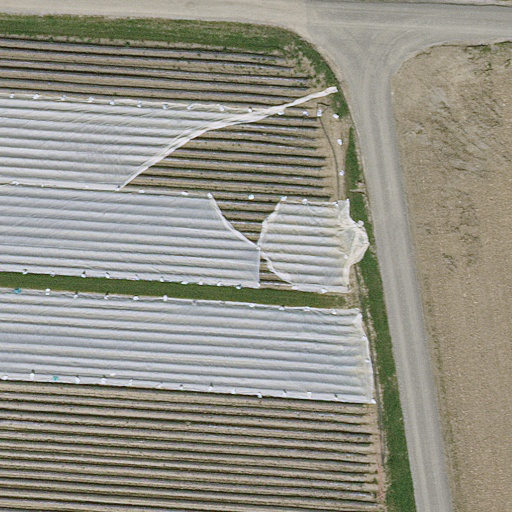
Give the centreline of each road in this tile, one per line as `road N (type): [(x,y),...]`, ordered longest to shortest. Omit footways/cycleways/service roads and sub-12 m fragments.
road 1 (track): [(436,511),(370,75),(371,20)]
road 2 (track): [(511,27),(145,0)]
